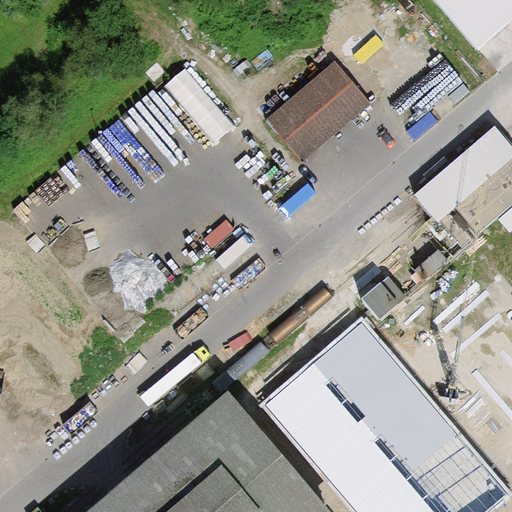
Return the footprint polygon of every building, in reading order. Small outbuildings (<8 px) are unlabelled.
[(511,0),(436,0),(479,49),(511,20),(511,0)] [(335,60),(267,120),(304,161),(372,100),(335,60)] [(190,72),(168,91),(219,148),(241,128),(190,72)] [(511,146),(496,128),(416,196),(462,249),(511,206),(511,146)] [(204,237),(214,250),(236,233),(226,220),(204,237)] [(363,313),(382,333),(407,309),(388,290),(363,313)] [(266,406),(357,511),(484,511),(508,492),(362,324),(266,406)] [(334,511),(229,390),(88,511),(334,511)]
